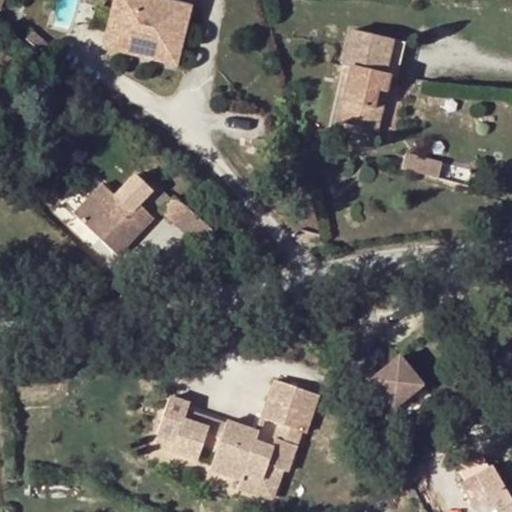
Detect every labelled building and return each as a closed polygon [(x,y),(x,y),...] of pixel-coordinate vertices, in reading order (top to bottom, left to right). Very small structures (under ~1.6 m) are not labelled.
[(185,0),(111,0),(105,27),(155,39),(152,54),(174,59),(188,1),(185,0)] [(370,102),(381,105),(387,65),(381,65),(388,33),(348,24),(341,59),(350,61),(338,116),(366,122),(370,102)] [(155,39),(105,27),(101,41),(152,54),(155,39)] [(381,65),(387,65),(391,67),(397,35),(388,33),(381,65)] [(366,122),(377,125),(381,105),(370,102),(366,122)] [(440,176),(445,160),(407,149),(402,165),(440,176)] [(135,177),(115,197),(103,185),(74,214),(102,241),(117,256),(153,220),(138,205),(151,193),(135,177)] [(174,225),(189,210),(175,196),(171,200),(164,193),(155,202),(162,209),(160,213),(174,225)] [(189,210),(174,225),(197,248),(213,232),(189,210)] [(411,372),(371,405),(397,435),(409,425),(407,422),(434,400),(411,372)] [(320,397),(275,382),(263,420),(303,435),(307,436),(320,397)] [(190,404),(170,397),(158,436),(176,443),(173,448),(171,451),(198,460),(203,448),(216,452),(211,470),(243,481),(246,473),(266,480),(271,466),(290,473),(298,447),(274,439),(272,448),(255,442),(258,433),(228,423),(226,425),(225,433),(185,420),(188,412),(190,404)] [(226,425),(188,412),(185,420),(225,433),(226,425)] [(263,420),(258,433),(255,442),(272,448),(274,439),(298,447),(303,435),(263,420)] [(176,443),(158,436),(155,441),(173,448),(176,443)] [(482,456),(460,467),(467,480),(461,483),(477,511),(505,511),(503,508),(511,502),(511,501),(491,465),(488,466),(482,456)] [(243,481),(241,488),(281,501),(290,473),(271,466),(266,480),(246,473),(243,481)] [(511,511),(511,502),(503,508),(505,511),(511,511)]
